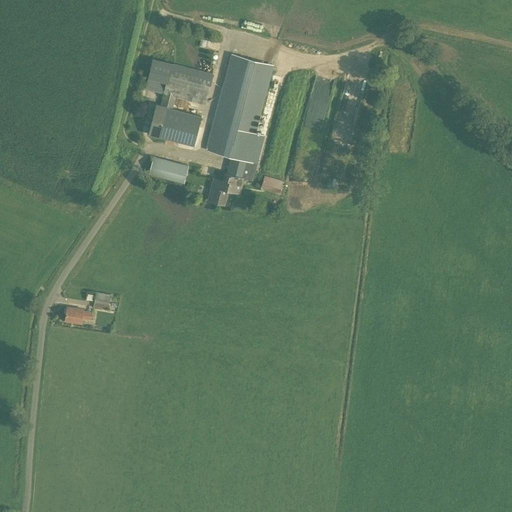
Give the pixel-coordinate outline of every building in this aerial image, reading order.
[(204,40),(203,47),(219,49),(220,42),(204,40)] [(248,160),(249,158),(273,64),(232,54),(222,89),(223,89),(207,150),(247,160),(248,160)] [(165,94),(161,106),(157,105),(149,134),(194,146),(201,117),(173,109),(176,97),(204,104),(212,74),(154,59),(153,59),(148,77),(168,82),(167,83),(165,94)] [(145,89),(165,94),(167,83),(168,82),(148,77),(145,89)] [(184,184),(189,166),(153,156),(149,175),(184,184)] [(240,194),(244,177),(243,177),(247,161),(232,157),(225,181),(214,178),(208,200),(225,204),(228,191),(240,194)] [(280,191),(283,182),(275,180),(272,189),(280,191)] [(110,305),(111,294),(95,292),(94,307),(104,309),(105,305),(110,305)] [(91,319),(92,311),(84,310),(67,307),(65,321),(82,323),(83,318),(91,319)]
